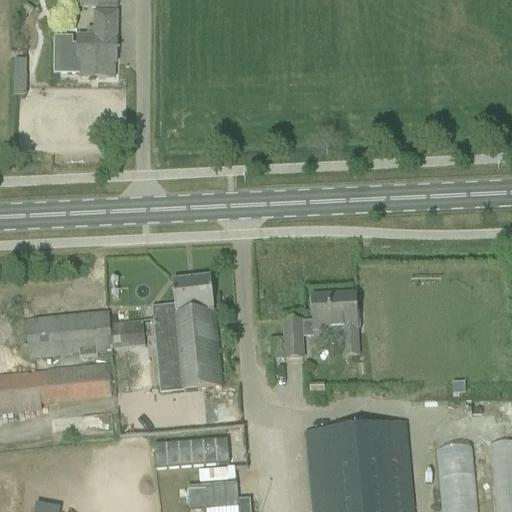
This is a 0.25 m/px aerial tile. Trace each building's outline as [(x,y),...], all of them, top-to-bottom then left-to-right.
[(77,0),(78,10),(116,11),(115,0),(77,0)] [(55,42),(55,78),(79,78),(79,82),(113,82),(114,66),(116,66),(116,29),(116,16),(94,16),(94,40),(77,40),(77,49),(72,49),(72,42),(55,42)] [(14,79),(14,98),(25,98),(25,79),(14,79)] [(175,309),(152,311),(154,331),(161,398),(223,391),(212,300),(210,280),(172,285),(175,309)] [(358,359),(356,333),(357,333),(356,318),(355,298),(311,300),(313,335),(342,334),(344,360),(358,359)] [(78,357),(79,364),(96,363),(96,356),(111,354),(111,353),(144,350),(142,325),(109,329),(107,316),(26,324),(29,362),(78,357)] [(283,325),(285,363),(302,362),(300,324),(283,325)] [(111,401),(108,370),(0,380),(0,418),(41,416),(40,408),(111,401)] [(404,426),(304,435),(305,445),(311,511),(411,511),(405,435),(404,426)] [(511,511),(511,444),(492,445),(495,511),(511,511)] [(479,511),(476,451),(437,453),(440,511),(479,511)] [(236,487),(187,491),(188,511),(250,511),(250,503),(237,504),(236,487)]
